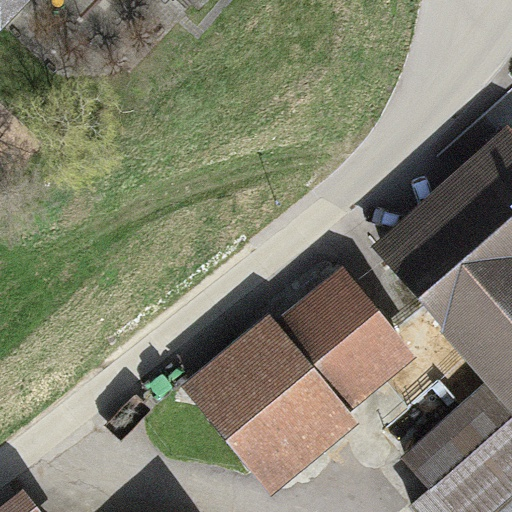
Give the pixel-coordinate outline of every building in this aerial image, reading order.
[(193,0),(0,0),(0,3),(47,48),(92,0),(171,0),(183,11),(193,0)] [(511,133),(507,128),(375,242),(505,391),(511,399),(511,133)] [(339,275),(276,324),(341,406),(404,357),(339,275)] [(270,316),(185,383),(266,486),(351,419),(341,406),(276,324),(270,316)] [(492,511),(511,495),(511,399),(505,391),(492,402),(457,363),(381,430),(429,484),(411,500),(420,511),(492,511)]
